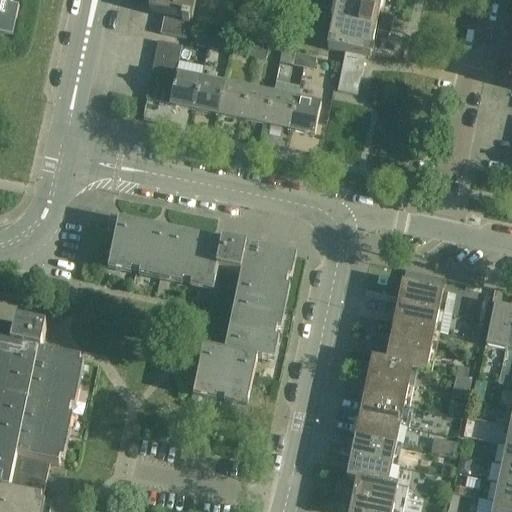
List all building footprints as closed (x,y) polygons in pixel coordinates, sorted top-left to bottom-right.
[(0,0),(0,35),(13,38),(19,8),(10,6),(11,0),(0,0)] [(151,0),(151,3),(148,15),(163,18),(159,36),(185,42),(188,23),(191,24),(195,0),(151,0)] [(328,52),(346,56),(366,60),(371,61),(376,34),(390,37),(394,20),(380,17),(383,0),(338,0),(337,9),(335,9),(332,25),(334,25),(328,52)] [(193,35),(191,47),(207,50),(209,38),(193,35)] [(219,52),(221,41),(209,38),(207,50),(219,52)] [(181,49),(158,44),(156,56),(178,61),(181,49)] [(247,46),(244,58),(254,60),(257,48),(247,46)] [(267,63),(269,50),(257,48),(254,60),(267,63)] [(176,72),(178,61),(156,56),(153,67),(176,72)] [(295,56),(293,68),(302,70),(305,58),(295,56)] [(358,98),(366,60),(346,56),(338,94),(358,98)] [(315,72),(317,61),(305,58),(302,70),(315,72)] [(153,67),(151,78),(174,84),(176,76),(175,76),(176,72),(153,67)] [(172,95),(169,106),(169,107),(193,112),(200,81),(176,76),(174,84),(172,95)] [(151,78),(149,90),(172,95),(174,84),(151,78)] [(218,117),(224,86),(200,81),(193,112),(218,117)] [(272,96),(266,127),(289,132),(296,101),(298,89),(276,85),(274,96),(272,96)] [(248,91),(224,86),(218,117),(242,122),(248,91)] [(146,101),(169,106),(172,95),(149,90),(146,101)] [(242,122),(266,127),(272,96),(248,91),(242,122)] [(289,132),(315,137),(321,106),(296,101),(289,132)] [(229,360),(203,355),(196,353),(194,354),(192,364),(200,366),(194,395),(248,406),(257,360),(271,363),(292,258),(222,243),(221,249),(117,227),(109,268),(215,290),(218,271),(247,277),(229,360)] [(398,306),(439,315),(444,295),(403,285),(398,306)] [(511,321),(511,309),(511,310),(500,307),(503,295),(495,294),(492,307),(494,307),(486,348),(506,352),(511,321)] [(398,306),(394,325),(435,334),(439,315),(398,306)] [(59,469),(81,364),(41,356),(46,333),(0,323),(0,493),(1,494),(1,493),(9,495),(11,487),(17,458),(50,464),(50,467),(59,469)] [(394,325),(390,345),(431,354),(435,334),(394,325)] [(470,342),(480,344),(483,331),(473,328),(470,342)] [(427,374),(431,354),(390,345),(386,363),(373,361),(427,374)] [(373,361),(368,381),(409,390),(413,371),(426,374),(427,374),(373,361)] [(455,379),(456,380),(471,384),(472,383),(467,382),(470,371),(457,368),(455,379)] [(451,399),(467,403),(471,384),(456,380),(451,399)] [(405,410),(409,390),(368,381),(364,401),(405,410)] [(400,429),(405,410),(364,401),(360,420),(400,429)] [(451,404),(448,417),(461,420),(464,407),(451,404)] [(360,420),(356,440),(396,449),(400,429),(360,420)] [(392,468),(396,449),(356,440),(352,459),(392,468)] [(444,445),(441,458),(455,461),(458,448),(444,445)] [(511,449),(505,448),(501,467),(511,469),(511,449)] [(1,493),(1,494),(0,499),(0,509),(13,511),(50,511),(52,503),(42,501),(50,467),(50,464),(17,458),(11,487),(9,495),(1,493)] [(347,479),(402,491),(403,490),(388,487),(392,468),(352,459),(347,479)] [(443,466),(440,478),(450,480),(452,468),(443,466)] [(511,469),(501,467),(497,486),(511,488),(511,469)] [(347,479),(347,480),(357,482),(349,511),(404,511),(409,493),(402,491),(347,479)] [(511,488),(497,486),(494,504),(511,508),(511,488)] [(436,499),(433,511),(444,511),(446,501),(436,499)]
